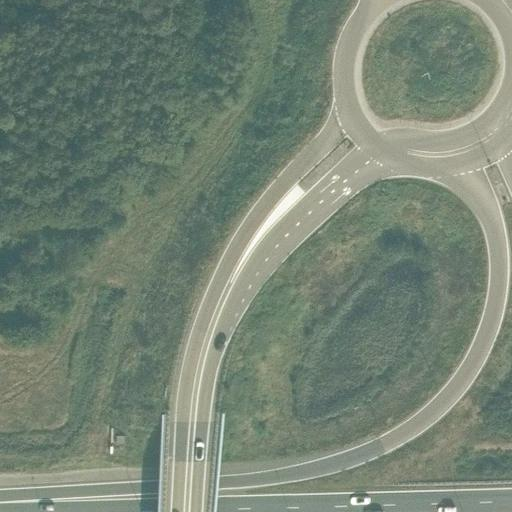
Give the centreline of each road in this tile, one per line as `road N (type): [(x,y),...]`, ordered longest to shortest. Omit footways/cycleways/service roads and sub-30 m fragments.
road 1 (trunk): [(459,164),(494,239),(493,313),(457,387),(406,434),(310,474),(250,485),(0,498)]
road 2 (trunk): [(511,492),(0,500)]
road 3 (tertiary): [(349,113),(258,215),(206,308),(182,387),(174,511)]
road 4 (tertiary): [(195,511),(207,370),(230,308),(319,202),(383,153)]
road 5 (tertiary): [(383,153),(404,142),(457,139),(497,114)]
